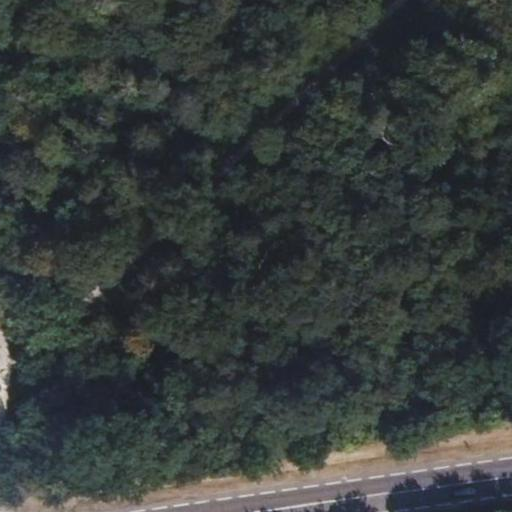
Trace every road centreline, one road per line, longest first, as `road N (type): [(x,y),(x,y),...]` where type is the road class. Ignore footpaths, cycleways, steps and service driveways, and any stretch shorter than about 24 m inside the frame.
road 1 (track): [(392,0),(0,378)]
road 2 (primary): [(354,497),(511,473)]
road 3 (primary): [(354,497),(208,511)]
